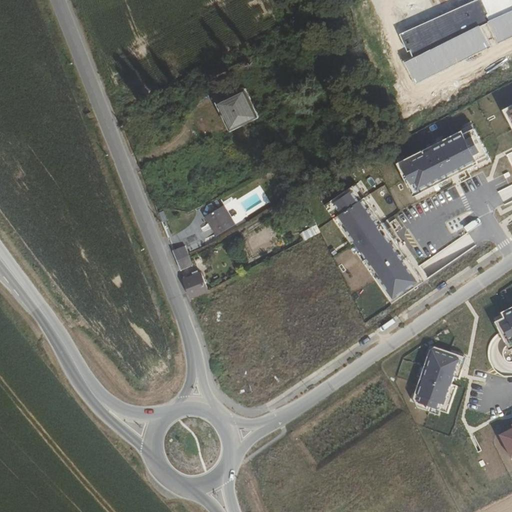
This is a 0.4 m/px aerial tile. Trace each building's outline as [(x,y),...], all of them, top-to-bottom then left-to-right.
[(511,0),(473,0),(400,34),(411,58),(406,61),(416,82),(511,37),(511,0)] [(271,131),(269,132),(246,88),(218,103),(241,146),(229,151),(234,165),(246,160),(275,138),(271,131)] [(474,124),(398,161),(415,195),(490,157),(474,124)] [(361,182),(327,205),(393,303),(427,280),(361,182)] [(217,234),(235,223),(224,204),(206,215),(217,234)] [(168,212),(166,208),(158,211),(162,221),(170,218),(168,212)] [(302,231),(306,240),(322,232),(318,224),(302,231)] [(419,266),(428,279),(476,246),(467,233),(419,266)] [(189,255),(186,245),(173,251),(177,260),(189,255)] [(177,260),(181,270),(193,265),(189,255),(177,260)] [(192,298),(209,290),(202,272),(184,279),(192,298)] [(511,310),(509,312),(511,317),(499,322),(511,347),(511,310)] [(466,358),(438,349),(422,396),(426,398),(424,403),(444,410),(446,404),(450,405),(466,358)]
